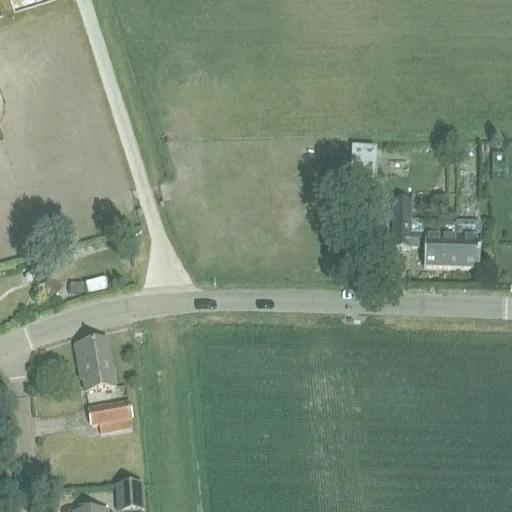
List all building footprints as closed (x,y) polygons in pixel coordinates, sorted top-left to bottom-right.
[(361,139),(335,139),(336,184),(361,184),(361,139)] [(393,206),(392,253),(410,254),(410,251),(424,252),(424,271),(479,273),(479,253),(480,239),(479,239),(479,227),(457,226),(457,238),(426,238),(426,225),(411,225),(411,206),(393,206)] [(89,275),(62,278),(63,287),(89,284),(89,275)] [(115,392),(111,365),(107,345),(75,351),(81,384),(83,384),(85,397),(115,392)] [(129,407),(109,411),(89,414),(92,430),(131,423),(129,407)] [(118,511),(143,511),(142,489),(117,491),(118,511)]
